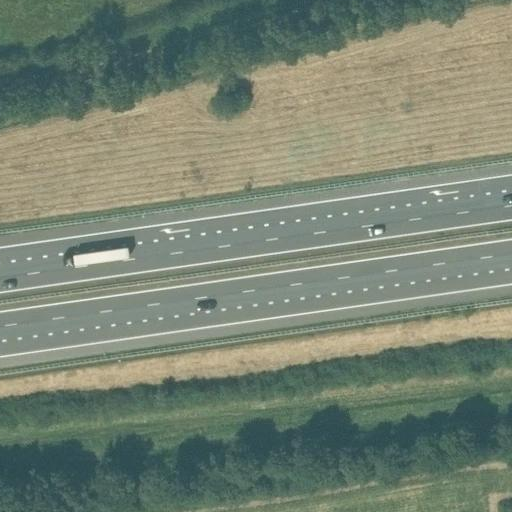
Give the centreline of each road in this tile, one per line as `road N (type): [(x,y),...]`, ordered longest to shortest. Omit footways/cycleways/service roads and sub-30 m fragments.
road 1 (motorway): [(0,329),(511,253)]
road 2 (motorway): [(511,206),(0,278)]
road 3 (track): [(0,85),(92,68),(315,0)]
